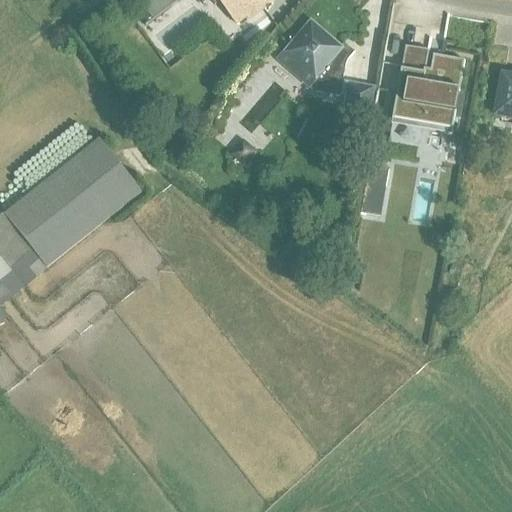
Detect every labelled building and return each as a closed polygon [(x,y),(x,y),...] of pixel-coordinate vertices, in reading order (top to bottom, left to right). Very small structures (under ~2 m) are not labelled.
[(150,0),(142,6),(153,22),(182,0),(150,0)] [(210,0),(215,6),(218,3),(237,29),(247,22),(248,24),(264,11),(262,8),(266,5),(266,0),(210,0)] [(278,66),(310,92),(311,91),(311,92),(314,93),(316,95),(319,95),(322,96),(340,99),(345,100),(343,112),(370,117),(375,89),(349,84),(343,83),(345,72),(345,70),(346,67),(347,65),(348,63),(355,55),(354,54),(350,58),(311,25),(278,66)] [(392,127),(451,137),(465,61),(464,61),(463,64),(434,59),(431,74),(425,73),(428,56),(431,43),(430,42),(428,53),(406,49),(392,127)] [(289,95),(299,85),(288,74),(278,84),(289,95)] [(502,77),(495,119),(511,122),(511,79),(503,77),(502,77)] [(99,140),(0,220),(0,327),(8,321),(0,311),(0,309),(142,194),(99,140)] [(369,169),(361,217),(380,220),(388,172),(369,169)]
